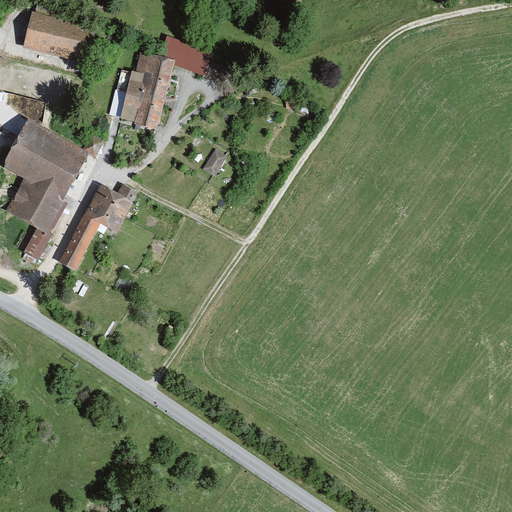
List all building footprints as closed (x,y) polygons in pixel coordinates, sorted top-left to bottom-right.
[(112,31),(38,13),(29,49),(104,67),(112,31)] [(173,39),(166,60),(177,63),(176,69),(224,82),(233,60),(173,39)] [(166,60),(143,55),(126,122),(160,131),(176,69),(177,63),(166,60)] [(109,114),(121,117),(128,92),(116,88),(109,114)] [(101,156),(37,123),(12,171),(32,181),(13,218),(39,231),(57,240),(101,156)] [(102,149),(104,140),(95,137),(92,146),(102,149)] [(231,160),(220,152),(205,172),(216,180),(231,160)] [(103,183),(62,265),(82,275),(107,225),(123,233),(139,202),(103,183)] [(45,264),(57,240),(39,231),(26,257),(45,264)]
